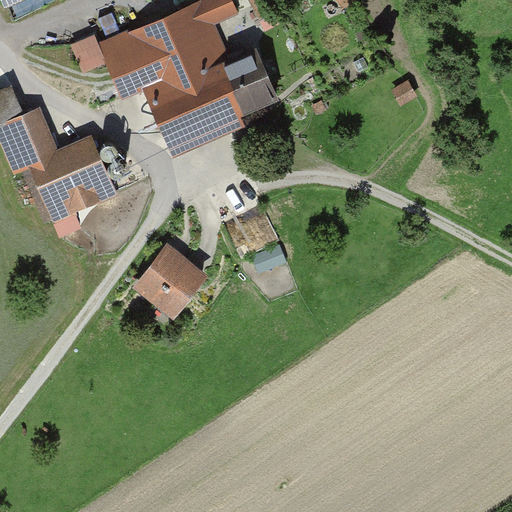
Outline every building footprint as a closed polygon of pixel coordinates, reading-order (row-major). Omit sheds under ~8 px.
[(19,0),(23,8),(40,0),(19,0)] [(146,86),(170,140),(275,94),(257,53),(232,64),(213,22),(239,11),(233,0),(200,0),(80,53),(103,105),(146,86)] [(280,11),(274,0),(251,0),(262,20),(280,11)] [(6,90),(0,92),(0,123),(3,122),(48,221),(114,192),(90,141),(48,160),(27,114),(19,117),(6,90)] [(168,248),(140,285),(175,312),(203,276),(168,248)]
